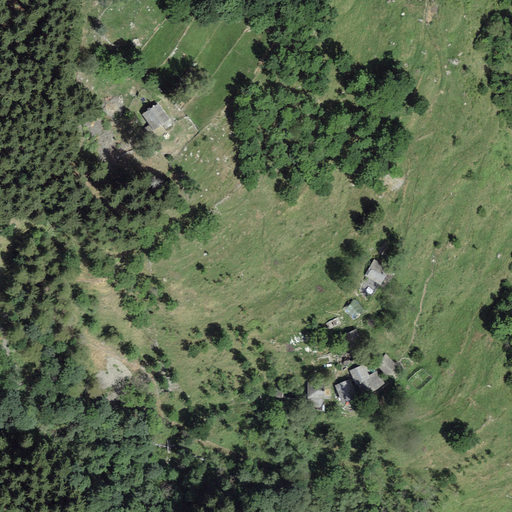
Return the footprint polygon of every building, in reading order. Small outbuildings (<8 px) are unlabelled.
[(168,119),(157,103),(144,112),(155,128),(161,124),(168,119)] [(172,124),(168,119),(161,124),(165,130),(172,124)] [(373,259),(365,275),(381,283),(389,267),(373,259)] [(351,323),(364,318),(359,304),(346,308),(351,323)] [(385,354),(376,364),(387,374),(396,364),(385,354)] [(363,364),(350,370),(360,393),(382,382),(377,370),(368,374),(363,364)] [(350,379),(334,385),(342,404),(357,397),(350,379)] [(324,382),(306,383),(307,398),(324,397),(324,382)] [(291,384),(274,383),(273,397),(290,398),(291,384)]
